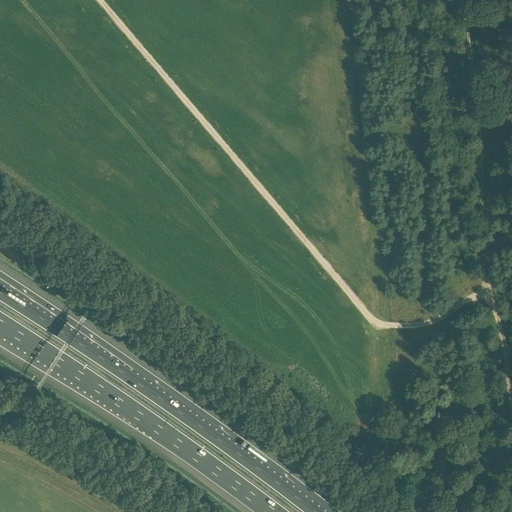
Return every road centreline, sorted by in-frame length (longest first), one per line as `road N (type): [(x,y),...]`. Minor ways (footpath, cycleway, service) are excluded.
road 1 (motorway): [(325,511),(0,283)]
road 2 (motorway): [(0,325),(270,511)]
road 3 (track): [(492,305),(463,0)]
